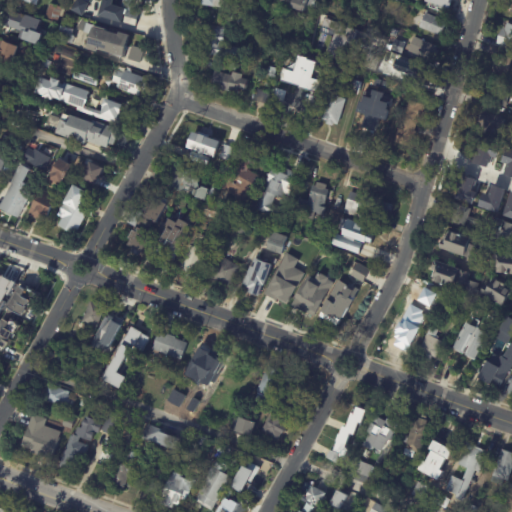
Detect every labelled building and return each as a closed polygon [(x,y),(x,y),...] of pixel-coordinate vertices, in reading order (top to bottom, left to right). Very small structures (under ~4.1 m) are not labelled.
[(21,0),(34,8),(38,0),(21,0)] [(72,0),(83,5),(85,5),(80,18),(67,13),(72,0)] [(121,19),(104,16),(107,4),(101,3),(101,0),(120,0),(125,1),(124,4),(128,5),(126,17),(122,16),(121,19)] [(223,0),(222,9),(193,4),(193,0),(223,0)] [(319,0),(316,8),(307,5),(304,13),(291,8),(293,3),(292,3),(293,0),(319,0)] [(425,0),(425,2),(449,9),(451,0),(425,0)] [(48,4),(61,8),(55,23),(43,19),(48,4)] [(36,19),(30,36),(33,37),(34,35),(46,39),(43,48),(30,44),(31,42),(20,39),(22,33),(0,26),(6,9),(36,19)] [(440,37),(419,28),(425,13),(447,23),(440,37)] [(226,20),(228,14),(248,20),(247,27),(226,20)] [(344,61),(355,30),(323,19),(318,32),(325,34),(318,53),(344,61)] [(511,25),(511,49),(500,45),(500,44),(496,43),(501,29),(503,30),(506,23),(511,25)] [(125,47),(122,59),(108,55),(108,56),(85,49),(92,28),(93,28),(93,26),(105,30),(105,32),(118,35),(118,33),(129,36),(125,47)] [(70,30),(72,30),(70,36),(73,37),(71,45),(57,41),(59,35),(56,35),(58,27),(70,30)] [(206,29),(224,30),(223,45),(242,50),(239,62),(218,57),(202,56),(202,50),(199,50),(200,38),(203,39),(204,29),(206,29)] [(434,60),(431,59),(430,61),(406,52),(412,37),(436,47),(435,50),(438,52),(434,60)] [(394,39),(405,44),(401,54),(390,50),(385,48),(387,44),(391,46),(394,39)] [(0,41),(17,48),(10,67),(0,63),(0,41)] [(62,57),(48,52),(51,44),(77,54),(74,61),(62,57)] [(24,45),(38,53),(32,65),(18,57),(24,45)] [(143,51),(139,64),(126,60),(130,47),(143,50),(143,51)] [(511,59),(506,79),(490,75),(496,55),(511,59)] [(294,72),(285,70),(282,82),(318,92),(321,81),(312,78),(317,61),(298,56),(294,72)] [(49,61),(51,62),(49,69),(45,68),(45,69),(41,67),(41,66),(39,65),(41,58),(49,61)] [(436,71),(428,67),(430,61),(438,64),(436,71)] [(234,72),(228,70),(229,64),(236,65),(234,72)] [(426,83),(422,81),(420,87),(401,78),(406,67),(409,68),(410,65),(426,72),(424,75),(429,77),(426,83)] [(71,78),(76,66),(100,75),(96,87),(71,78)] [(275,69),(272,78),(265,76),(267,67),(275,69)] [(123,71),(147,81),(142,94),(139,92),(137,97),(117,89),(117,88),(115,88),(116,85),(110,82),(115,71),(122,74),(123,71)] [(216,72),(231,76),(232,74),(242,76),(242,80),(247,81),(244,93),(238,91),(237,95),(210,88),(214,72),(216,72)] [(72,86),(88,92),(84,105),(100,112),(102,107),(100,106),(103,99),(122,106),(117,118),(121,120),(119,126),(76,109),(77,107),(60,101),(60,102),(53,99),(52,102),(41,98),(41,96),(33,93),(39,78),(49,82),(50,78),(59,82),(58,83),(63,85),(64,83),(72,86)] [(298,84),(291,106),(285,104),(284,107),(278,105),(279,102),(276,101),(283,79),(298,84)] [(356,94),(355,96),(345,92),(349,80),(360,83),(356,94)] [(0,87),(1,84),(13,89),(8,101),(0,97),(0,87)] [(505,108),(482,102),(486,89),(508,95),(505,108)] [(264,105),(252,101),(256,90),(268,95),(264,105)] [(409,90),(420,95),(417,101),(406,96),(409,90)] [(361,91),(370,94),(367,104),(358,102),(361,91)] [(405,93),(402,102),(396,100),(398,92),(405,93)] [(344,100),(336,126),(332,124),(331,127),(325,125),(326,122),(321,121),(329,95),(344,100)] [(315,107),(314,110),(309,109),(313,96),(318,98),(315,107)] [(417,121),(413,132),(415,133),(410,149),(392,143),(401,115),(400,115),(405,100),(424,106),(419,121),(417,121)] [(503,120),(500,133),(487,129),(485,136),(474,132),(475,128),(474,128),(475,125),(476,125),(480,112),(495,116),(495,117),(503,120)] [(113,145),(113,146),(108,144),(107,148),(85,140),(83,145),(74,142),(75,141),(59,135),(55,133),(62,113),(93,124),(94,121),(118,129),(113,145)] [(197,159),(180,149),(184,143),(179,141),(185,131),(189,134),(194,127),(205,134),(201,140),(209,145),(202,157),(199,155),(197,159)] [(497,145),(495,153),(490,151),(486,162),(473,158),(481,141),(497,145)] [(248,144),(256,149),(244,171),(256,177),(243,202),(220,190),(245,143),(248,144)] [(219,157),(227,160),(232,147),(223,144),(219,157)] [(511,150),(511,170),(503,167),(506,161),(499,158),(503,147),(511,150)] [(0,148),(11,154),(1,173),(0,172),(0,148)] [(53,154),(46,167),(37,162),(44,149),(53,154)] [(209,158),(191,151),(187,159),(206,167),(209,158)] [(62,161),(72,167),(63,181),(62,181),(59,186),(47,179),(59,159),(62,161)] [(99,179),(96,186),(82,180),(89,163),(103,169),(101,175),(104,177),(102,180),(99,179)] [(282,168),(297,176),(287,197),(283,195),(280,201),(274,198),(271,205),(280,210),(275,221),(253,209),(264,186),(262,186),(273,164),(282,168)] [(180,169),(185,171),(186,168),(202,175),(197,186),(207,191),(209,187),(215,189),(209,202),(205,200),(204,203),(191,197),(194,191),(185,186),(181,194),(165,187),(170,175),(168,174),(172,166),(180,169)] [(37,176),(17,220),(0,212),(0,204),(18,167),(37,176)] [(489,193),(483,209),(450,197),(456,182),(489,193)] [(316,184),(325,187),(324,191),(327,192),(322,209),(325,209),(322,218),(313,215),(312,220),(302,218),(304,212),(295,209),(297,200),(306,202),(310,187),(314,188),(315,184),(316,184)] [(482,193),(478,207),(497,213),(505,189),(491,185),(488,195),(482,193)] [(56,199),(43,224),(26,216),(39,190),(56,199)] [(393,206),(390,216),(386,215),(384,221),(370,217),(368,222),(342,214),(349,192),(393,206)] [(511,218),(511,192),(510,192),(502,215),(511,218)] [(79,201),(77,205),(78,210),(86,214),(74,236),(58,227),(69,207),(63,203),(68,194),(80,200),(79,201)] [(215,195),(226,199),(223,207),(212,203),(215,195)] [(157,202),(167,207),(141,256),(127,249),(130,243),(128,241),(132,234),(134,235),(137,230),(136,229),(143,216),(144,217),(144,215),(143,214),(146,207),(149,208),(153,200),(157,202)] [(232,212),(227,225),(201,216),(206,203),(232,212)] [(469,211),(467,218),(491,226),(494,219),(511,225),(511,249),(489,241),(492,233),(465,223),(463,228),(443,221),(442,225),(435,222),(437,217),(445,219),(445,217),(446,217),(451,204),(469,211)] [(239,208),(248,211),(246,216),(237,213),(239,208)] [(248,224),(242,237),(229,231),(236,218),(248,224)] [(184,222),(188,225),(185,230),(189,232),(173,260),(165,256),(171,244),(166,241),(164,246),(162,245),(156,256),(148,252),(154,241),(153,240),(162,222),(166,224),(168,219),(176,224),(178,219),(184,222)] [(342,235),(370,244),(375,229),(347,220),(342,235)] [(333,243),(321,238),(324,231),(335,236),(333,243)] [(373,245),(372,249),(370,248),(369,252),(347,244),(352,231),(372,239),(371,243),(373,244),(373,245)] [(310,238),(312,232),(319,235),(317,240),(310,238)] [(269,252),(266,251),(272,233),(287,238),(281,257),(269,252)] [(363,242),(333,234),(331,245),(360,253),(363,242)] [(453,256),(437,251),(440,242),(442,243),(445,234),(455,238),(456,236),(468,240),(466,244),(477,248),(479,242),(492,246),(492,255),(489,255),(488,260),(477,256),(475,263),(453,256)] [(188,246),(207,254),(196,284),(177,276),(178,273),(177,272),(187,246),(188,246)] [(367,252),(365,257),(354,253),(356,248),(367,252)] [(294,252),(292,259),(285,256),(288,249),(294,252)] [(494,254),(511,256),(511,277),(509,277),(509,278),(505,278),(505,277),(499,276),(499,274),(496,274),(496,271),(495,271),(496,264),(494,264),(494,254)] [(347,274),(346,276),(350,277),(348,284),(344,282),(342,288),(307,276),(314,257),(323,261),(324,259),(328,260),(327,263),(348,270),(347,274)] [(219,258),(238,268),(227,290),(207,279),(219,258)] [(255,260),(270,265),(262,290),(260,289),(257,298),(247,294),(249,290),(246,289),(247,287),(242,285),(246,271),(247,271),(248,267),(252,268),(255,260)] [(511,290),(509,296),(503,307),(480,294),(481,291),(479,290),(476,297),(463,292),(466,286),(455,282),(453,289),(445,286),(444,287),(441,286),(441,285),(440,285),(440,286),(434,284),(435,283),(432,282),(434,278),(432,277),(434,271),(432,271),(432,269),(431,269),(434,263),(435,261),(471,274),(469,280),(480,284),(479,287),(483,289),(483,287),(487,288),(495,277),(497,278),(496,280),(511,290)] [(369,269),(356,263),(350,277),(363,283),(369,269)] [(314,317),(333,281),(318,273),(314,281),(306,277),(291,306),(314,317)] [(0,275),(2,277),(4,278),(3,280),(10,284),(0,300),(0,275)] [(297,313),(264,294),(269,285),(272,287),(276,279),(305,296),(303,299),(305,301),(298,314),(297,313)] [(21,287),(27,290),(28,288),(33,290),(32,291),(35,293),(31,301),(28,300),(24,306),(26,307),(21,316),(8,308),(20,286),(21,287)] [(422,302),(420,301),(427,287),(439,292),(433,307),(422,302)] [(314,315),(309,313),(316,295),(349,307),(342,325),(314,315)] [(91,325),(82,322),(90,302),(104,307),(97,328),(91,325)] [(454,304),(468,311),(463,321),(449,314),(454,304)] [(124,314),(115,337),(111,336),(111,337),(103,334),(104,333),(100,331),(104,320),(103,320),(105,314),(107,315),(108,310),(115,312),(115,311),(124,314)] [(312,316),(308,327),(302,325),(306,314),(312,316)] [(401,316),(415,322),(403,348),(400,347),(398,350),(394,347),(395,344),(390,342),(396,328),(395,327),(400,315),(401,316)] [(511,323),(511,333),(511,336),(511,337),(506,346),(494,340),(504,319),(511,323)] [(487,336),(473,363),(463,358),(468,349),(465,347),(461,355),(451,350),(465,325),(468,326),(471,320),(479,323),(476,330),(478,331),(481,325),(490,330),(487,336)] [(4,321),(8,324),(10,321),(18,326),(13,334),(11,333),(7,340),(10,341),(7,346),(5,345),(3,349),(0,347),(0,332),(1,331),(0,330),(0,326),(3,321),(4,321)] [(438,331),(435,336),(439,337),(437,341),(443,344),(435,359),(431,358),(430,361),(420,356),(421,353),(418,351),(430,327),(438,331)] [(146,336),(150,339),(143,353),(132,347),(117,374),(125,378),(119,390),(102,380),(121,345),(126,347),(128,344),(124,341),(132,328),(142,334),(146,336)] [(161,333),(166,335),(167,334),(176,338),(176,339),(187,343),(180,361),(159,353),(158,356),(152,353),(153,350),(152,350),(159,333),(161,333)] [(212,350),(223,354),(216,375),(212,374),(211,378),(200,374),(202,371),(191,367),(199,345),(212,350)] [(511,346),(511,365),(498,392),(489,387),(489,388),(476,382),(485,364),(489,367),(494,357),(499,360),(500,358),(502,359),(510,345),(511,346)] [(72,359),(82,363),(79,372),(74,371),(71,378),(66,375),(66,374),(53,369),(56,363),(54,363),(58,353),(72,359)] [(143,360),(148,363),(146,368),(140,365),(143,360)] [(96,363),(102,365),(99,371),(94,369),(96,363)] [(283,373),(267,407),(253,400),(257,394),(255,393),(267,366),(283,373)] [(304,391),(294,410),(291,408),(284,421),(287,423),(283,428),(285,429),(281,435),(280,434),(276,441),(260,431),(270,413),(272,414),(279,402),(277,401),(291,377),(299,382),(296,387),(304,391)] [(67,396),(66,399),(69,400),(65,409),(41,399),(47,384),(68,392),(66,395),(67,396)] [(358,398),(363,401),(362,402),(370,406),(357,430),(340,421),(346,410),(345,409),(350,399),(351,400),(354,396),(358,398)] [(364,410),(354,406),(348,427),(342,425),(334,451),(328,450),(326,457),(343,462),(351,434),(357,436),(364,410)] [(111,437),(100,431),(109,412),(122,419),(113,437),(111,437)] [(47,420),(44,427),(61,433),(51,460),(30,453),(31,450),(22,447),(33,415),(47,420)] [(412,423),(413,419),(416,421),(417,417),(420,418),(421,415),(426,416),(425,420),(426,420),(425,423),(429,424),(419,454),(403,449),(412,423)] [(91,438),(90,442),(80,438),(78,442),(88,446),(83,459),(76,456),(73,464),(76,465),(73,472),(58,467),(70,436),(71,437),(72,435),(74,435),(77,427),(80,429),(82,425),(80,424),(82,419),(83,419),(85,417),(102,423),(98,434),(93,432),(91,438)] [(65,427),(62,426),(65,417),(74,420),(71,429),(65,427)] [(255,422),(238,417),(234,432),(251,437),(255,422)] [(379,419),(387,423),(388,420),(399,426),(391,442),(389,441),(382,453),(373,449),(371,451),(364,447),(370,435),(368,433),(372,425),(373,425),(377,418),(379,419)] [(176,438),(178,439),(174,450),(139,437),(144,423),(159,429),(158,431),(176,438)] [(447,448),(453,452),(449,460),(446,459),(440,471),(443,473),(438,481),(418,470),(423,461),(426,463),(432,451),(429,450),(434,441),(447,448)] [(484,451),(480,460),(483,462),(479,473),(476,472),(475,476),(472,475),(462,502),(453,498),(455,495),(444,490),(450,476),(461,480),(466,468),(457,464),(466,442),(475,446),(475,447),(484,450),(484,451)] [(505,451),(511,452),(511,466),(507,481),(503,480),(501,486),(490,482),(492,476),(491,476),(500,449),(505,451)] [(120,486),(111,483),(119,458),(123,459),(126,450),(137,454),(134,464),(128,462),(127,465),(138,469),(135,478),(129,475),(124,488),(120,486)] [(270,464),(265,477),(258,474),(259,472),(250,468),(250,465),(242,462),(245,453),(270,464)] [(227,467),(223,474),(230,477),(211,511),(196,504),(192,511),(187,508),(192,500),(193,501),(208,475),(207,474),(210,467),(211,467),(216,460),(227,467)] [(356,460),(371,466),(370,469),(374,471),(373,474),(369,473),(367,477),(352,471),(354,467),(351,466),(352,462),(355,463),(356,460)] [(146,481),(138,478),(144,462),(152,465),(146,481)] [(187,482),(186,485),(185,484),(177,506),(173,504),(171,509),(157,504),(168,478),(170,478),(171,474),(188,481),(187,482)] [(420,483),(428,488),(420,501),(410,495),(417,482),(420,483)] [(315,489),(324,493),(322,496),(323,496),(319,504),(318,504),(317,507),(312,504),(311,506),(299,500),(301,496),(304,497),(305,496),(304,496),(308,489),(310,486),(315,489)] [(346,496),(343,501),(341,500),(340,502),(342,503),(338,509),(329,505),(336,491),(346,496)] [(228,498),(228,500),(237,503),(234,511),(236,511),(218,511),(223,498),(224,499),(225,495),(229,497),(228,498)] [(376,503),(388,511),(387,511),(369,511),(375,503),(376,503)]
